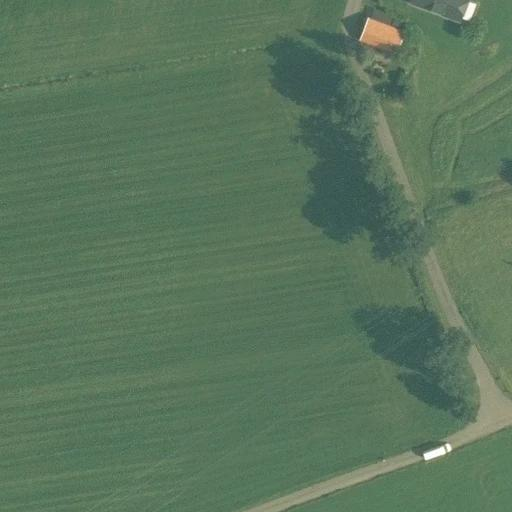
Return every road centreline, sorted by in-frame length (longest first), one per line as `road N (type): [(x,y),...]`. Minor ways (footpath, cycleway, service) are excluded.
road 1 (track): [(356,0),(348,22),(493,421),(511,416)]
road 2 (track): [(493,421),(248,511)]
